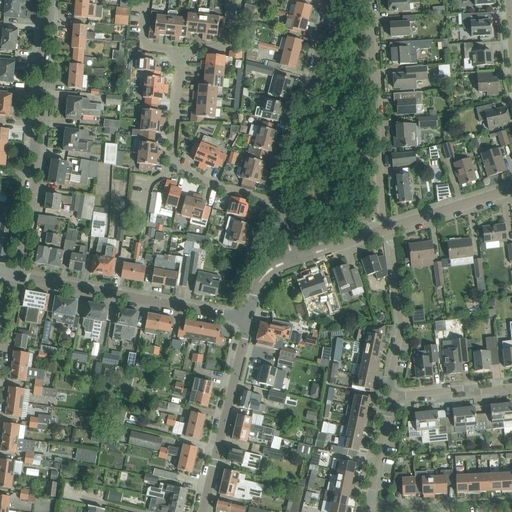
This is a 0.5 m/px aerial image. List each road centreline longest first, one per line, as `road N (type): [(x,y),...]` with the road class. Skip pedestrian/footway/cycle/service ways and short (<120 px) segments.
road 1 (residential): [(11,276),(33,175),(47,0)]
road 2 (residential): [(247,319),(11,276)]
road 3 (residential): [(293,260),(511,189)]
road 4 (residential): [(280,204),(175,167),(181,52)]
road 5 (residential): [(280,204),(333,0)]
road 6 (residential): [(202,511),(247,319)]
road 7 (residential): [(390,398),(511,386)]
